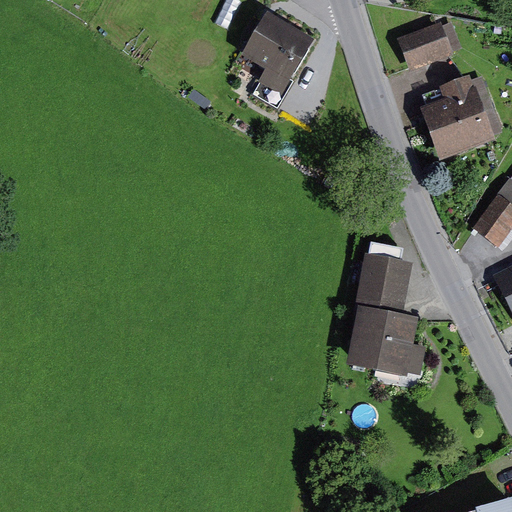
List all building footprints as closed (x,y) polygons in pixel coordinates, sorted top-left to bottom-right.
[(251,58),(275,72),(260,96),(284,110),(324,42),(277,14),(251,58)] [(450,25),(405,41),(418,75),(463,59),(450,25)] [(453,104),(432,111),(449,164),(509,144),(488,78),(449,91),(453,104)] [(511,189),(482,232),(507,249),(511,241),(511,189)] [(366,310),(368,310),(357,370),(418,382),(429,322),(413,319),(423,266),(412,264),(414,253),(381,247),(379,258),(376,258),(366,310)] [(511,272),(501,277),(511,299),(511,272)]
